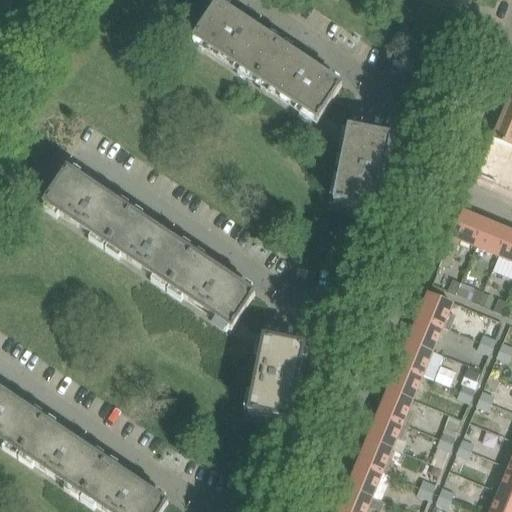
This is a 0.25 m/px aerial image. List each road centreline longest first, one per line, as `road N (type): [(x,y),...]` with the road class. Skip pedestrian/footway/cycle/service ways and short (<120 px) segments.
road 1 (unclassified): [(394,315),(291,301),(72,149)]
road 2 (unclassified): [(231,511),(194,504),(0,369)]
road 3 (unclassified): [(481,106),(383,93),(240,0)]
road 4 (residential): [(313,511),(394,315)]
road 5 (residential): [(394,315),(448,186)]
